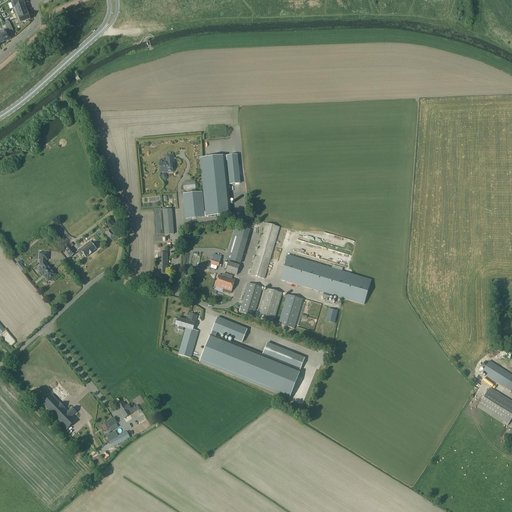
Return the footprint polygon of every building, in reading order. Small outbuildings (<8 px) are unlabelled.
[(24,5),(22,0),(20,0),(11,3),(13,9),(24,5)] [(26,10),(24,5),(13,9),(14,14),(26,10)] [(27,15),(26,10),(14,14),(16,19),(17,19),(27,15)] [(30,20),(28,14),(27,15),(17,19),(19,24),(30,20)] [(4,30),(0,31),(0,35),(3,43),(9,40),(8,40),(9,40),(8,38),(6,35),(9,34),(6,28),(4,30)] [(166,163),(159,164),(160,173),(167,172),(167,173),(172,172),(172,163),(174,163),(173,155),(165,155),(166,163)] [(202,193),(183,195),(185,220),(205,218),(231,215),(228,185),(225,161),(227,161),(230,185),(240,184),(237,155),(225,157),(200,159),(206,214),(204,214),(202,193)] [(194,181),(182,183),(183,191),(195,189),(194,181)] [(171,211),(163,211),(165,236),(173,235),(171,211)] [(265,223),(250,275),(264,280),(280,228),(265,223)] [(106,232),(110,238),(114,235),(109,229),(106,232)] [(80,249),(77,251),(80,255),(83,253),(86,257),(89,254),(90,255),(93,252),(93,251),(96,249),(96,248),(97,246),(94,242),(93,244),(92,243),(91,243),(88,246),(86,244),(83,247),(84,248),(81,251),(80,249)] [(68,244),(63,248),(71,257),(75,254),(71,248),(73,246),(71,243),(68,245),(68,244)] [(228,250),(225,260),(240,264),(241,259),(243,254),(228,250)] [(40,253),(40,259),(43,259),(43,264),(45,267),(40,270),(45,277),(48,281),(51,278),(55,275),(50,268),(50,267),(48,265),(47,264),(46,263),(46,259),(48,259),(48,253),(40,253)] [(167,254),(159,254),(159,274),(167,274),(167,254)] [(75,259),(83,267),(87,263),(80,255),(75,259)] [(288,256),(280,280),(323,293),(330,295),(364,305),(371,280),(288,256)] [(23,263),(21,260),(16,264),(22,272),(25,269),(21,265),(23,263)] [(219,276),(216,287),(223,289),(222,292),(230,294),(230,292),(231,292),(235,281),(231,280),(232,277),(222,274),(221,276),(219,276)] [(240,313),(253,317),(262,288),(248,284),(240,313)] [(266,289),(257,319),(273,324),(282,294),(266,289)] [(286,295),(278,325),(294,330),(302,300),(286,295)] [(328,309),(325,321),(334,323),(337,311),(328,309)] [(176,325),(176,326),(178,327),(177,329),(182,331),(183,328),(186,329),(178,355),(191,359),(198,332),(193,331),(197,317),(190,315),(189,320),(186,319),(186,321),(178,319),(177,319),(175,319),(174,324),(176,325)] [(289,399),(299,372),(305,359),(266,344),(262,354),(298,368),(297,371),(215,339),(217,333),(241,343),(246,330),(217,318),(199,363),(289,399)] [(6,331),(0,335),(0,336),(7,346),(13,341),(6,331)] [(511,375),(490,360),(482,372),(505,387),(511,391),(511,375)] [(511,402),(490,388),(478,407),(507,426),(511,419),(511,402)] [(51,396),(43,404),(67,430),(76,421),(71,417),(76,413),(76,412),(76,413),(72,409),(72,408),(67,413),(64,409),(64,408),(60,404),(59,405),(51,396)] [(124,403),(116,407),(124,419),(132,414),(129,410),(131,409),(129,406),(127,407),(124,403)] [(113,418),(100,426),(104,431),(108,429),(109,428),(111,431),(117,427),(115,424),(116,423),(113,418)] [(125,425),(128,429),(136,423),(133,419),(125,425)] [(147,422),(137,426),(136,424),(127,429),(130,436),(149,427),(147,422)] [(115,432),(106,437),(112,448),(130,439),(126,431),(117,436),(115,432)]
